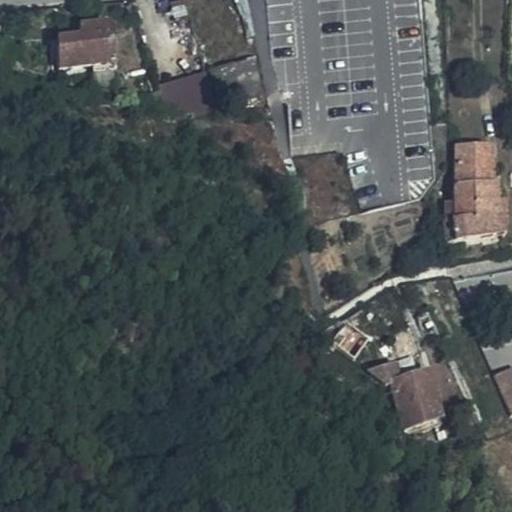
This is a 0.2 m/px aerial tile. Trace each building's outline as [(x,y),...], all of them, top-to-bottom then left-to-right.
[(109,26),(77,30),(78,40),(63,42),(59,42),(61,71),(92,68),(113,66),(109,26)] [(78,40),(77,30),(63,32),(63,42),(78,40)] [(12,40),(0,41),(0,45),(3,61),(15,59),(12,40)] [(0,80),(24,86),(23,76),(17,74),(15,59),(3,61),(0,45),(0,80)] [(259,93),(251,62),(212,73),(220,103),(259,93)] [(115,88),(113,66),(92,68),(94,89),(115,88)] [(210,71),(165,79),(172,116),(216,108),(210,71)] [(116,107),(134,108),(135,94),(117,93),(116,107)] [(134,108),(165,112),(161,97),(135,94),(134,108)] [(446,244),(494,237),(495,202),(496,186),(489,185),(488,148),(454,148),(455,203),(445,203),(445,222),(443,223),(446,244)] [(495,202),(494,237),(506,236),(505,202),(495,202)] [(309,270),(303,250),(293,253),(302,282),(308,281),(307,271),(309,270)] [(368,342),(336,318),(315,332),(353,361),(368,342)] [(419,351),(409,329),(392,336),(400,358),(419,351)] [(441,419),(428,374),(400,380),(395,364),(368,372),(386,388),(392,385),(404,429),(441,419)] [(511,416),(511,365),(493,374),(511,416)]
